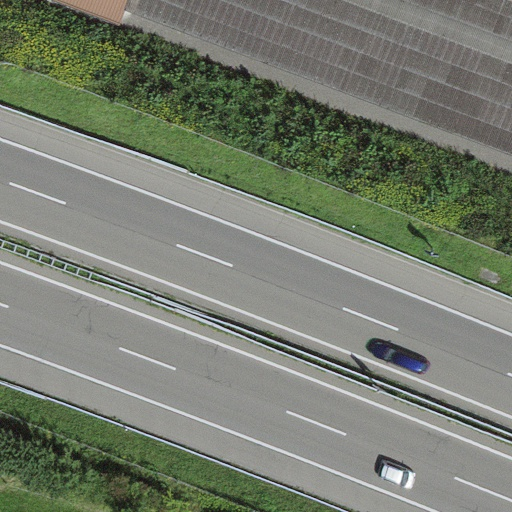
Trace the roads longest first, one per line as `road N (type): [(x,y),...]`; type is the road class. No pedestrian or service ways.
road 1 (motorway): [(0,306),(511,503)]
road 2 (motorway): [(511,374),(0,180)]
